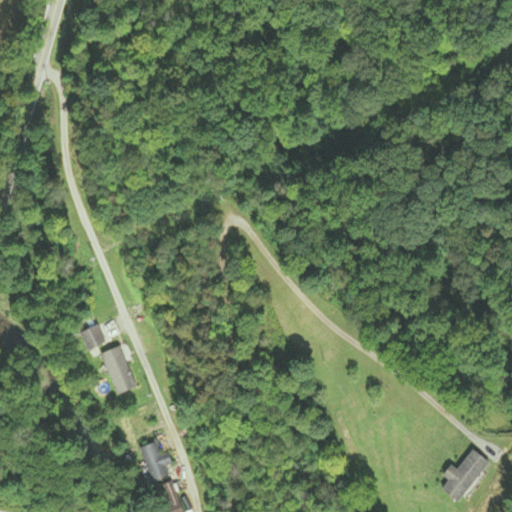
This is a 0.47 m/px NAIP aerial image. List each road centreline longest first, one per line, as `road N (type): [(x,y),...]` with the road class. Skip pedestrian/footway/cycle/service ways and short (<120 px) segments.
road 1 (residential): [(39,74),(194,482),(197,511)]
road 2 (tertiary): [(0,210),(39,74)]
